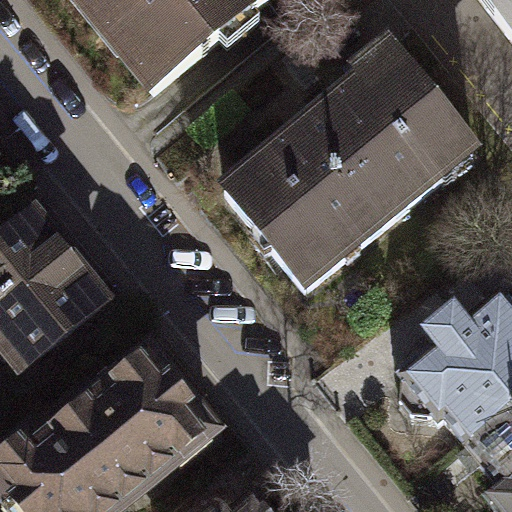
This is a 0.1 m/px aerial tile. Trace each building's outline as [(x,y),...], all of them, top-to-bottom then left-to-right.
[(268,3),(265,0),(89,0),(128,47),(119,55),(153,96),(268,3)] [(511,0),(480,0),(511,41),(511,0)] [(356,86),(223,194),(305,295),(474,157),(385,48),(349,77),(356,86)] [(104,305),(37,219),(0,247),(0,350),(18,372),(104,305)] [(444,424),(465,451),(511,411),(511,315),(499,300),(464,329),(451,314),(423,337),(435,351),(403,378),(400,409),(411,423),(444,424)] [(171,386),(149,359),(37,450),(30,441),(0,465),(0,494),(10,506),(1,511),(117,511),(176,465),(181,471),(217,441),(188,406),(190,395),(182,387),(171,386)] [(511,511),(511,411),(465,451),(499,492),(487,502),(495,511),(511,511)] [(264,511),(255,500),(239,511),(264,511)]
